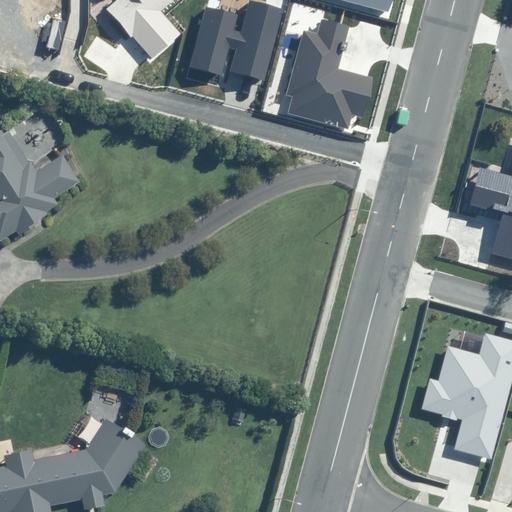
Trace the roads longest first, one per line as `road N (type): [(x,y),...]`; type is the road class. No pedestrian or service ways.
road 1 (unclassified): [(323,500),(455,0)]
road 2 (unknown): [(382,276),(511,310)]
